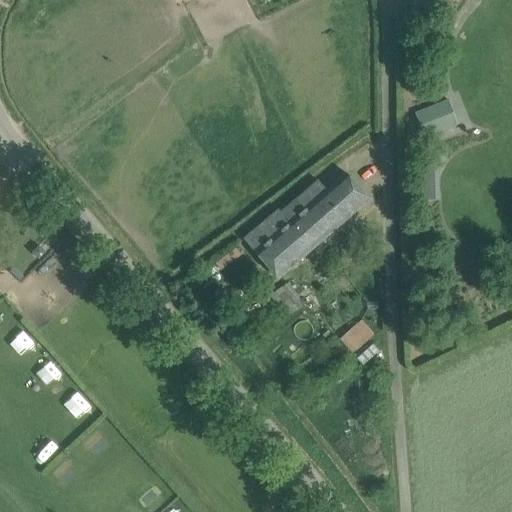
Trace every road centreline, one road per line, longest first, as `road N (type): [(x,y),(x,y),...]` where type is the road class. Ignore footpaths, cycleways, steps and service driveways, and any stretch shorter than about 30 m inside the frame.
road 1 (unclassified): [(331,511),(247,402),(0,120)]
road 2 (unclassified): [(402,511),(385,0)]
